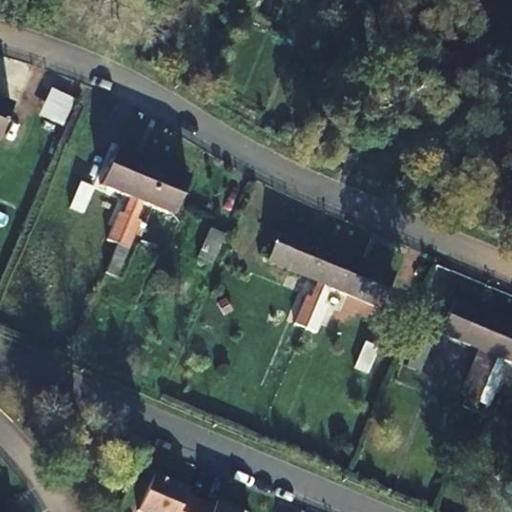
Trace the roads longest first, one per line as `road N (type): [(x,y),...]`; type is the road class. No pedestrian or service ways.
road 1 (residential): [(511,269),(285,172),(98,67),(0,32)]
road 2 (residential): [(371,511),(31,367),(0,364)]
